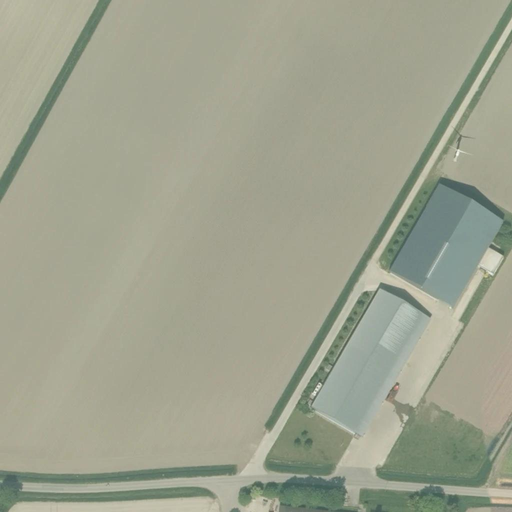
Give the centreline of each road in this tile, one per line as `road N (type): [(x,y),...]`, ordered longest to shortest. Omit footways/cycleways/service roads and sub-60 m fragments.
road 1 (track): [(242,480),(511,17)]
road 2 (unclassified): [(511,495),(242,480)]
road 3 (unclassified): [(242,480),(0,486)]
